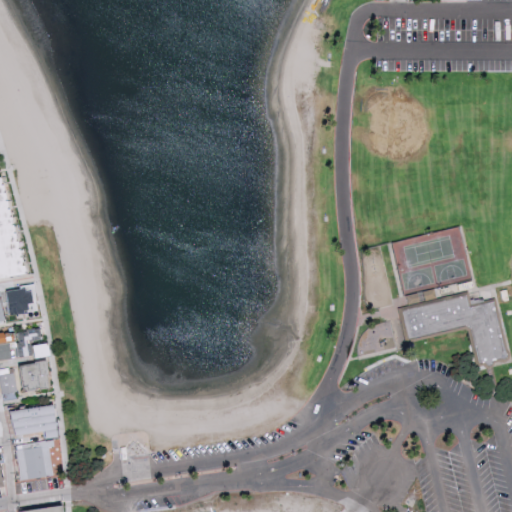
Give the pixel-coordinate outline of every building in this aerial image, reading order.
[(0,177),(24,274),(0,277),(0,177)] [(29,302),(35,301),(33,286),(8,290),(12,314),(31,311),(29,302)] [(404,295),(406,304),(434,298),(432,289),(404,295)] [(402,313),(470,297),(471,305),(495,299),(510,358),(505,363),(502,358),(497,360),(495,365),(489,366),(487,363),(481,365),(471,329),(466,326),(409,342),(402,313)] [(0,332),(0,358),(35,355),(35,357),(51,355),(49,340),(42,340),(41,328),(0,332)] [(23,364),(27,389),(53,385),(48,359),(23,364)] [(15,392),(15,373),(0,373),(0,374),(1,393),(15,392)] [(57,405),(15,408),(17,434),(43,431),(43,438),(60,436),(57,405)] [(53,475),(50,440),(17,444),(20,479),(53,475)]
